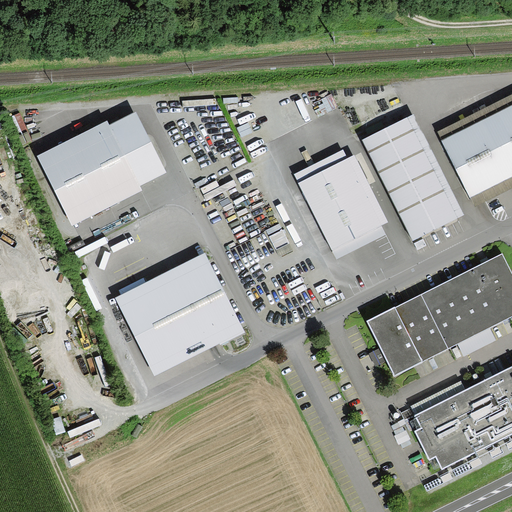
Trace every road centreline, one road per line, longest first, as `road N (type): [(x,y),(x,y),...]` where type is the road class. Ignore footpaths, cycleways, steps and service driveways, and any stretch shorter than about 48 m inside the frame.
road 1 (track): [(0,105),(197,84),(396,78),(412,99)]
road 2 (residential): [(329,316),(372,409),(511,339)]
road 3 (unknown): [(203,222),(128,246),(102,277),(110,310),(159,397)]
road 4 (residential): [(329,316),(132,410)]
road 5 (residential): [(510,225),(329,316)]
road 6 (track): [(0,335),(77,511)]
road 7 (track): [(390,0),(428,19),(511,20)]
